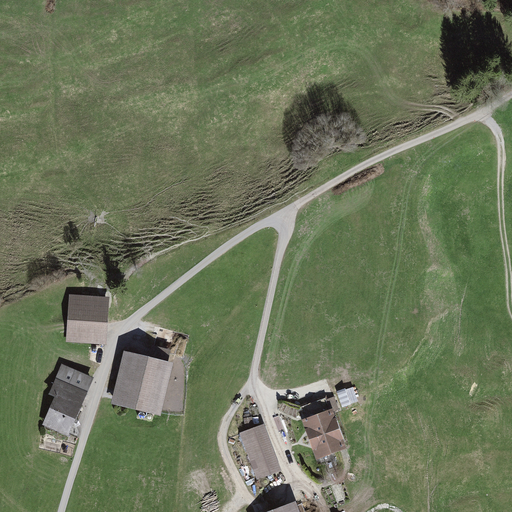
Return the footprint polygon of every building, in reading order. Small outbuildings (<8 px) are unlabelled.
[(106,301),(68,299),(65,346),(103,348),(106,301)] [(147,361),(121,355),(110,405),(159,416),(173,354),(150,349),(147,361)] [(93,380),(59,366),(47,396),(54,399),(41,429),(68,440),(93,380)] [(343,408),(359,402),(353,386),(337,392),(343,408)] [(328,405),(300,416),(315,457),(347,445),(334,410),(339,408),(335,396),(326,399),(328,405)] [(264,421),(241,430),(258,478),(281,469),(264,421)] [(301,511),(296,497),(253,511),(301,511)]
